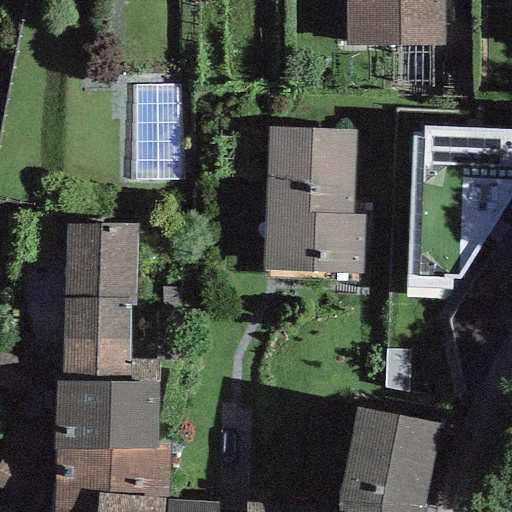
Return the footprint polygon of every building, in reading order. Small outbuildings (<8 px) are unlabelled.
[(453,0),(340,0),(342,63),(455,60),(453,0)] [(511,131),(423,129),(423,166),(511,169),(511,131)] [(268,130),(263,272),(363,275),(365,217),(352,216),(355,133),(268,130)] [(62,384),(54,384),(52,511),(215,511),(216,504),(168,502),(169,444),(157,444),(158,367),(189,367),(190,289),(161,288),(161,314),(156,314),(155,362),(130,361),(129,307),(135,307),(137,225),(66,225),(62,384)] [(439,426),(357,412),(335,511),(422,511),(423,509),(439,426)] [(335,511),(243,503),(242,511),(335,511)]
